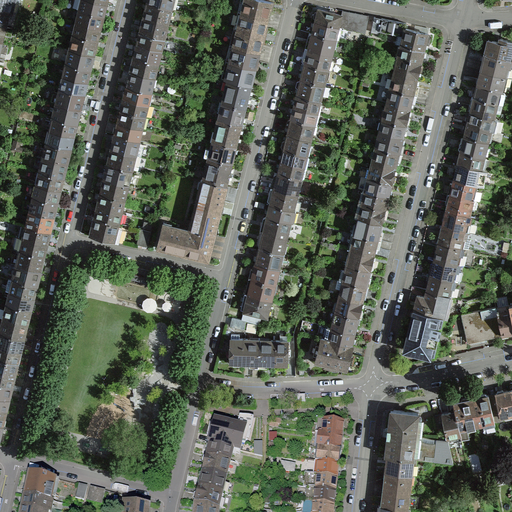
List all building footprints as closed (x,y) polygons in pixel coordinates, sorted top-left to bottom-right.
[(0,0),(0,8),(6,10),(8,1),(11,2),(11,0),(0,0)] [(106,3),(91,0),(80,0),(78,9),(103,15),(104,12),(106,3)] [(173,0),(147,0),(147,2),(172,8),(173,0)] [(244,0),(242,12),(267,19),(268,16),(269,9),(272,10),(274,2),(266,0),(244,0)] [(170,15),(172,8),(147,2),(146,8),(145,8),(143,14),(142,17),(165,22),(167,14),(170,15)] [(369,15),(342,10),(341,14),(324,10),(318,8),(318,11),(315,12),(314,17),(316,19),(315,21),(339,26),(365,33),(369,15)] [(103,15),(78,9),(75,21),(100,27),(101,24),(103,15)] [(264,28),(267,19),(242,12),(237,29),(265,36),(266,32),(267,29),(264,28)] [(403,35),(400,44),(401,45),(424,50),(425,46),(425,43),(429,44),(431,35),(428,34),(429,27),(415,25),(414,30),(405,28),(406,23),(374,16),(371,31),(380,33),(380,30),(403,35)] [(141,29),(140,32),(165,38),(166,31),(163,31),(165,22),(142,17),(140,26),(141,26),(141,29)] [(100,27),(75,21),(72,33),(97,40),(98,36),(100,27)] [(312,33),(333,38),(337,39),(338,38),(340,30),(339,27),(339,26),(315,21),(313,30),(312,33)] [(264,43),(265,36),(237,29),(233,45),(259,52),(259,48),(261,42),(264,43)] [(165,38),(140,32),(138,41),(137,44),(162,50),(165,38)] [(97,40),(72,33),(68,48),(94,55),(95,51),(97,46),(95,45),(97,40)] [(333,38),(312,33),(308,35),(307,40),(310,42),(309,45),(308,48),(332,54),(334,47),(331,47),(333,38)] [(488,39),(485,54),(509,60),(511,47),(511,41),(502,39),(500,38),(499,42),(488,39)] [(134,56),(159,62),(162,50),(137,44),(135,53),(134,56)] [(233,45),(229,62),(257,69),(258,66),(259,62),(256,61),(259,52),(233,45)] [(400,57),(421,62),(421,59),(424,50),(401,45),(398,57),(400,57)] [(68,48),(65,63),(68,64),(89,69),(90,66),(91,64),(92,64),(94,55),(68,48)] [(308,48),(307,54),(304,55),(302,59),(302,60),(304,63),(305,64),(326,69),(328,60),(330,60),(332,54),(308,48)] [(509,60),(485,54),(482,65),(481,70),(505,76),(507,67),(510,67),(511,60),(509,60)] [(130,68),(129,70),(152,76),(155,77),(159,62),(134,56),(133,62),(131,61),(130,68)] [(395,66),(393,72),(417,78),(418,75),(419,72),(421,70),(423,65),(421,63),(421,62),(400,57),(398,66),(395,66)] [(255,76),(257,69),(229,62),(225,78),(229,79),(251,85),(251,81),(253,75),(255,76)] [(89,69),(68,64),(65,76),(86,81),(87,78),(89,69)] [(328,77),(329,70),(326,69),(305,64),(301,76),(301,79),(324,85),(326,79),(328,77)] [(150,84),(152,76),(129,70),(127,80),(128,80),(127,83),(127,86),(151,92),(153,85),(150,84)] [(477,85),(501,91),(505,76),(481,70),(478,81),(477,85)] [(415,85),(417,78),(393,72),(392,78),(391,78),(389,85),(390,85),(389,88),(416,94),(417,91),(419,86),(415,85)] [(86,81),(65,76),(62,75),(59,87),(83,93),(84,90),(86,81)] [(229,79),(227,91),(248,96),(249,94),(250,90),(249,90),(251,85),(229,79)] [(296,86),(298,88),(298,92),(297,95),(321,100),(322,94),(324,92),(326,85),(324,85),(301,79),(297,81),(296,86)] [(501,91),(477,85),(475,93),(474,97),(495,102),(502,104),(505,93),(504,92),(501,91)] [(151,92),(127,86),(125,95),(124,98),(148,104),(151,92)] [(59,87),(57,94),(60,95),(58,103),(81,109),(82,105),(83,99),(82,99),(83,93),(59,87)] [(389,88),(386,103),(409,109),(410,106),(411,102),(414,103),(416,94),(389,88)] [(224,90),(221,102),(245,108),(246,105),(246,103),(247,103),(248,96),(227,91),(224,90)] [(318,112),(318,111),(316,111),(319,101),(320,101),(321,100),(297,95),(295,104),(294,106),(318,112)] [(470,112),(494,118),(495,112),(493,111),(495,102),(474,97),(471,98),(470,104),(471,106),(471,108),(470,112)] [(122,107),(121,110),(145,116),(148,104),(124,98),(122,107)] [(217,117),(241,123),(242,121),(245,108),(221,102),(219,102),(218,108),(219,111),(217,117)] [(81,109),(58,103),(56,111),(53,110),(51,117),(76,123),(77,119),(77,118),(79,118),(81,109)] [(408,115),(409,109),(386,103),(384,109),(383,109),(381,116),(382,119),(405,125),(406,124),(408,123),(409,122),(410,118),(408,115)] [(291,118),(315,124),(316,124),(319,112),(318,112),(294,106),(292,116),(291,118)] [(118,122),(143,128),(145,116),(121,110),(119,119),(118,122)] [(494,118),(470,112),(468,121),(467,124),(490,129),(494,130),(497,119),(494,118)] [(76,123),(51,117),(48,129),(52,130),(73,135),(74,132),(76,123)] [(241,123),(217,117),(214,129),(239,135),(239,133),(240,129),(240,128),(241,123)] [(287,134),(311,139),(312,133),(310,132),(312,124),(314,124),(315,124),(291,118),(288,120),(286,125),(289,128),(288,130),(287,134)] [(379,131),(402,137),(403,134),(405,125),(382,119),(381,119),(380,121),(379,121),(377,128),(379,131)] [(115,134),(140,140),(143,128),(118,122),(116,131),(115,134)] [(464,135),(487,141),(490,129),(467,124),(465,132),(464,135)] [(214,129),(211,141),(235,147),(236,144),(236,141),(237,141),(239,135),(214,129)] [(73,135),(52,130),(49,142),(70,147),(71,144),(73,135)] [(404,145),(401,144),(402,137),(379,131),(375,146),(402,153),(403,150),(404,145)] [(110,148),(136,154),(140,140),(115,134),(114,139),(112,139),(111,145),(110,148)] [(307,155),(307,154),(305,154),(307,145),(309,146),(311,139),(287,134),(286,140),(282,141),(281,145),(281,146),(283,149),(284,149),(283,149),(307,155)] [(459,146),(459,148),(461,151),(481,156),(484,147),(486,148),(488,141),(487,141),(464,135),(463,142),(460,143),(459,146)] [(19,147),(20,141),(14,140),(12,149),(21,151),(22,147),(19,147)] [(49,142),(46,141),(44,148),(47,149),(45,157),(68,163),(69,159),(70,153),(69,153),(70,147),(49,142)] [(232,159),(235,147),(211,141),(209,148),(206,147),(204,155),(208,156),(231,162),(232,159)] [(396,161),(400,162),(402,153),(375,146),(373,146),(371,154),(373,155),(371,162),(395,168),(396,164),(396,161)] [(108,160),(108,163),(132,169),(136,154),(110,148),(108,157),(109,157),(108,160)] [(281,161),(306,167),(308,155),(307,155),(283,149),(281,158),(281,161)] [(481,156),(461,151),(459,159),(458,163),(480,168),(483,157),(481,156)] [(68,163),(45,157),(42,156),(38,171),(63,177),(64,174),(64,172),(65,172),(68,163)] [(230,167),(231,162),(208,156),(205,168),(229,174),(230,171),(231,167),(230,167)] [(306,167),(281,161),(278,170),(278,172),(303,179),(306,167)] [(391,183),(394,181),(395,176),(393,174),(395,168),(371,162),(370,168),(367,167),(365,177),(368,178),(391,183)] [(129,184),(132,169),(108,163),(106,169),(105,169),(103,175),(103,178),(129,184)] [(480,168),(458,163),(455,173),(454,178),(475,183),(477,175),(480,176),(481,169),(480,168)] [(205,168),(202,179),(226,185),(226,183),(227,180),(228,180),(229,174),(205,168)] [(38,171),(35,183),(60,189),(61,186),(63,177),(38,171)] [(274,188),(297,194),(299,187),(301,186),(303,179),(278,172),(278,173),(274,175),(273,179),(275,182),(275,185),(274,188)] [(100,193),(125,199),(129,184),(103,178),(100,187),(102,187),(101,189),(100,193)] [(365,190),(388,195),(389,192),(391,183),(368,178),(365,190)] [(475,183),(454,178),(453,183),(450,183),(449,188),(448,193),(471,199),(479,200),(480,200),(482,192),(481,191),(476,190),(478,184),(475,183)] [(219,215),(226,185),(202,179),(190,227),(214,233),(219,215)] [(58,198),(60,189),(35,183),(32,195),(57,201),(58,198)] [(270,204),(291,209),(293,200),(296,200),(297,194),(274,188),(273,194),(269,195),(268,200),(270,203),(270,204)] [(364,202),(385,208),(386,205),(388,195),(365,190),(363,189),(362,192),(361,191),(359,201),(364,202)] [(98,202),(97,205),(122,211),(125,199),(100,193),(98,202)] [(446,209),(470,215),(472,208),(469,208),(471,199),(448,193),(445,203),(448,204),(447,205),(446,209)] [(31,202),(34,203),(32,211),(55,216),(55,213),(57,207),(55,207),(57,201),(32,195),(31,202)] [(388,209),(385,208),(364,202),(362,212),(359,211),(357,217),(381,223),(382,220),(382,218),(386,218),(388,209)] [(296,211),(295,210),(291,209),(270,204),(268,213),(267,216),(292,222),(292,221),(294,219),(296,211)] [(95,213),(94,217),(119,223),(122,211),(97,205),(95,213)] [(464,231),(466,222),(469,223),(471,215),(470,215),(446,209),(444,220),(442,225),(464,231)] [(55,216),(32,211),(30,219),(26,218),(25,225),(49,231),(50,227),(51,225),(52,226),(55,216)] [(263,231),(287,237),(288,231),(289,231),(292,222),(267,216),(263,218),(262,223),(265,225),(264,229),(263,231)] [(89,231),(89,234),(115,241),(119,223),(94,217),(93,222),(92,221),(89,231)] [(381,236),(383,231),(379,230),(381,223),(357,217),(356,224),(359,224),(356,234),(381,239),(381,236)] [(22,224),(19,236),(22,237),(46,243),(47,240),(49,231),(25,225),(22,224)] [(208,259),(214,233),(190,227),(189,230),(163,224),(157,247),(164,249),(208,259)] [(471,239),(465,238),(467,231),(464,231),(442,225),(440,236),(438,241),(463,247),(468,248),(471,239)] [(138,244),(147,246),(151,230),(141,228),(138,244)] [(257,243),(259,246),(259,247),(284,253),(286,246),(285,243),(287,237),(263,231),(262,237),(258,238),(257,242),(257,243)] [(375,247),(379,248),(381,239),(356,234),(351,232),(350,239),(350,240),(350,242),(351,242),(350,248),(373,254),(374,251),(375,247)] [(44,253),(46,243),(22,237),(19,249),(44,255),(44,253)] [(467,255),(462,254),(463,247),(438,241),(436,252),(434,257),(459,263),(464,264),(467,255)] [(282,262),(284,253),(259,247),(256,258),(256,262),(279,268),(281,262),(282,262)] [(373,260),(372,260),(373,254),(350,248),(348,255),(347,255),(345,263),(346,264),(370,270),(370,269),(373,268),(373,267),(374,263),(373,260)] [(18,254),(17,256),(20,257),(18,265),(41,270),(42,267),(43,261),(42,261),(44,255),(19,249),(18,252),(16,252),(16,254),(18,254)] [(428,273),(452,279),(455,270),(457,271),(459,263),(434,257),(433,264),(431,263),(429,269),(428,273)] [(254,269),(251,268),(250,274),(249,277),(276,284),(278,277),(277,277),(279,268),(256,262),(254,269)] [(343,272),(342,272),(340,279),(368,286),(369,282),(370,277),(368,277),(370,270),(346,264),(344,270),(343,270),(343,272)] [(16,273),(13,272),(12,279),(36,285),(37,282),(38,279),(39,280),(41,270),(18,265),(16,273)] [(140,268),(124,265),(122,274),(153,282),(155,272),(140,268)] [(452,279),(428,273),(427,280),(429,280),(428,285),(427,289),(448,295),(450,287),(453,287),(455,280),(452,279)] [(274,293),(276,284),(249,277),(246,290),(245,293),(272,299),(273,293),(274,293)] [(7,283),(10,286),(9,291),(12,292),(33,297),(34,294),(36,285),(12,279),(8,278),(7,283)] [(338,288),(340,288),(338,295),(362,301),(363,297),(364,294),(366,294),(368,286),(340,279),(338,288)] [(414,309),(440,315),(443,316),(448,295),(427,289),(425,297),(417,295),(415,304),(414,309)] [(33,297),(12,292),(9,303),(30,309),(31,306),(33,297)] [(242,319),(245,320),(259,323),(261,315),(267,316),(272,299),(245,293),(242,306),(241,308),(244,309),(242,319)] [(333,310),(361,317),(362,313),(363,311),(361,308),(360,308),(362,301),(338,295),(337,301),(336,301),(334,308),(333,310)] [(9,303),(6,303),(2,317),(28,324),(29,320),(30,315),(29,314),(30,309),(9,303)] [(509,304),(496,307),(502,334),(503,337),(507,336),(506,333),(508,333),(511,332),(511,316),(510,309),(509,304)] [(489,337),(502,334),(496,307),(496,306),(462,314),(466,335),(485,331),(486,338),(489,337)] [(440,327),(437,326),(440,315),(414,309),(404,349),(412,351),(430,355),(435,334),(439,335),(440,327)] [(361,317),(333,310),(332,312),(333,312),(331,320),(332,320),(331,326),(354,332),(355,328),(356,325),(359,323),(361,317)] [(28,324),(2,317),(0,326),(0,332),(23,338),(24,335),(24,332),(26,333),(28,324)] [(231,325),(244,328),(245,320),(242,319),(232,317),(231,325)] [(331,326),(325,325),(322,337),(337,340),(351,344),(352,341),(354,332),(331,326)] [(0,345),(20,350),(21,347),(23,338),(0,332),(0,345)] [(242,362),(243,338),(239,338),(240,333),(231,333),(230,353),(230,362),(232,362),(232,363),(234,365),(239,365),(241,363),(241,362),(242,362)] [(316,355),(315,361),(319,362),(331,365),(337,340),(322,337),(321,337),(319,345),(316,344),(314,354),(316,355)] [(258,366),(259,341),(250,341),(250,338),(243,338),(242,362),(246,362),(250,363),(249,366),(258,366)] [(259,341),(258,366),(262,366),(267,367),(267,363),(274,363),(275,339),(269,339),(269,342),(259,341)] [(275,339),(274,363),(276,363),(276,364),(278,366),(279,366),(283,366),(285,364),(287,364),(288,339),(275,339)] [(351,353),(353,344),(351,344),(337,340),(331,365),(336,366),(347,369),(348,363),(351,364),(354,354),(351,353)] [(20,350),(0,345),(0,357),(17,362),(18,359),(20,350)] [(298,356),(299,372),(307,372),(307,356),(298,356)] [(0,357),(0,370),(14,374),(15,371),(17,362),(0,357)] [(0,383),(11,386),(12,383),(14,374),(0,370),(0,383)] [(11,386),(0,383),(0,395),(8,398),(9,395),(11,386)] [(488,395),(494,422),(502,420),(501,416),(503,416),(506,418),(511,416),(511,398),(510,390),(504,391),(502,390),(497,391),(497,393),(492,394),(488,395)] [(471,399),(477,426),(494,422),(488,395),(487,395),(485,393),(479,395),(478,397),(474,398),(471,399)] [(8,398),(0,395),(0,408),(5,410),(6,407),(8,398)] [(454,407),(459,429),(477,426),(471,399),(470,399),(468,397),(462,399),(461,401),(458,401),(453,402),(454,407)] [(445,426),(447,437),(453,436),(454,441),(461,439),(459,429),(454,407),(450,409),(451,411),(449,412),(449,410),(445,411),(441,412),(442,413),(445,426)] [(448,441),(436,439),(436,443),(415,440),(418,413),(391,409),(389,428),(386,428),(385,435),(388,436),(386,447),(385,454),(388,454),(413,457),(452,462),(448,441)] [(435,415),(437,428),(445,426),(442,413),(435,415)] [(224,447),(233,450),(235,450),(240,451),(242,442),(245,443),(248,428),(250,428),(253,417),(249,416),(239,416),(237,424),(234,424),(230,423),(224,447)] [(208,443),(210,444),(224,447),(230,423),(219,420),(214,419),(213,425),(210,424),(207,434),(210,435),(208,443)] [(321,433),(342,436),(342,433),(344,421),(323,419),(321,433)] [(321,433),(318,433),(317,447),(340,450),(341,446),(342,436),(321,433)] [(233,450),(224,447),(210,444),(207,453),(207,456),(227,461),(230,462),(232,455),(234,456),(235,453),(234,452),(235,450),(233,450)] [(339,460),(341,450),(340,450),(317,447),(315,460),(318,461),(339,463),(339,460)] [(413,457),(388,454),(386,467),(386,471),(411,474),(413,457)] [(202,463),(204,465),(203,469),(203,472),(226,477),(228,471),(225,470),(227,461),(207,456),(206,456),(204,458),(202,463)] [(339,463),(318,461),(316,474),(337,477),(337,474),(339,463)] [(282,462),(281,470),(294,472),(295,463),(282,462)] [(384,488),(409,491),(411,474),(386,471),(384,484),(384,488)] [(51,501),(55,478),(29,472),(25,492),(24,495),(51,501)] [(196,486),(199,487),(220,492),(222,483),(225,484),(226,477),(203,472),(201,477),(198,477),(197,483),(196,486)] [(337,477),(316,474),(305,473),(304,487),(315,488),(335,490),(336,487),(337,477)] [(87,486),(79,484),(75,498),(84,500),(87,486)] [(102,504),(105,491),(90,487),(87,501),(102,504)] [(223,493),(220,492),(199,487),(197,493),(194,495),(194,498),(193,500),(195,502),(195,503),(216,508),(218,499),(221,499),(223,493)] [(335,490),(315,488),(314,495),(307,494),(306,501),(334,504),(334,501),(335,490)] [(382,505),(407,508),(409,491),(384,488),(382,501),(382,505)] [(51,501),(24,495),(22,505),(21,508),(40,511),(51,511),(53,501),(51,501)] [(306,501),(304,501),(302,511),(332,511),(334,504),(306,501)] [(122,511),(148,511),(149,505),(124,502),(122,511)] [(216,508),(195,503),(193,511),(218,511),(219,509),(216,508)]
